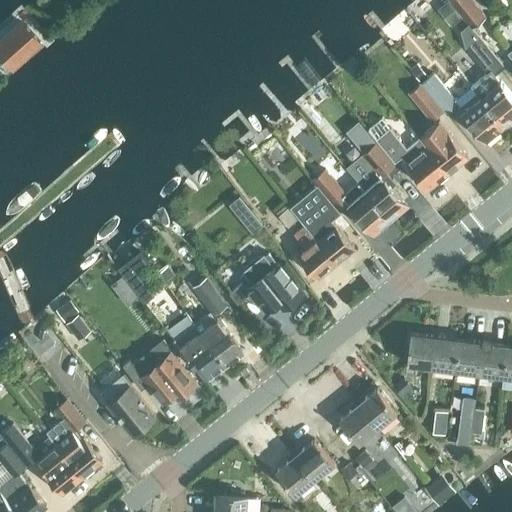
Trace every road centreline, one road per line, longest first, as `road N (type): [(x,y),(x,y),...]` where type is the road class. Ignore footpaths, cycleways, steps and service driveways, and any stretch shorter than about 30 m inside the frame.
road 1 (residential): [(165,475),(406,280)]
road 2 (residential): [(406,280),(511,194)]
